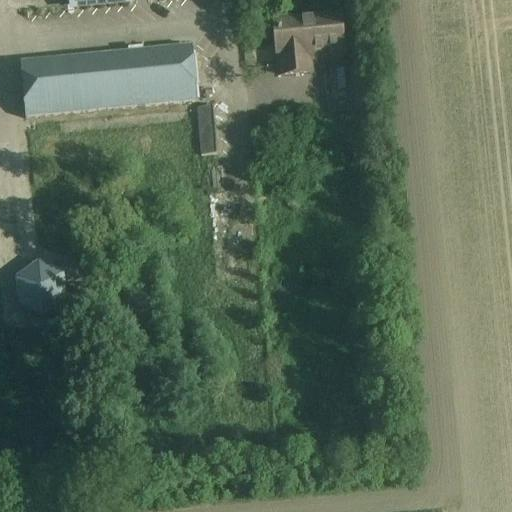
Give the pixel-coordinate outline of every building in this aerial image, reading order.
[(336,69),(338,66),(343,70),(347,114),(371,112),(367,70),(349,72),(348,70),(340,63),(340,58),(342,58),(338,18),(276,24),(281,77),(312,74),(310,61),(322,70),(336,69)] [(192,46),(163,49),(169,106),(198,103),(192,46)] [(169,106),(163,49),(22,64),(28,121),(169,106)] [(20,96),(3,99),(5,112),(22,110),(20,96)] [(217,157),(213,109),(197,110),(200,158),(217,157)] [(355,122),(339,123),(340,131),(355,130),(355,122)] [(18,147),(25,166),(37,162),(29,143),(18,147)] [(50,292),(50,291),(50,290),(50,289),(50,288),(50,287),(50,286),(49,286),(49,285),(49,284),(49,283),(49,282),(48,282),(48,281),(48,280),(47,280),(47,279),(47,278),(46,278),(46,277),(45,276),(45,275),(44,275),(44,274),(43,274),(43,273),(42,273),(42,272),(41,272),(41,271),(40,271),(40,270),(39,270),(38,270),(38,269),(37,269),(36,268),(35,268),(34,267),(33,267),(32,267),(31,266),(30,266),(29,266),(28,266),(27,266),(26,266),(25,266),(24,266),(23,266),(22,266),(21,266),(20,266),(19,266),(18,266),(18,267),(17,267),(16,267),(15,267),(15,268),(14,268),(13,268),(13,269),(12,269),(11,269),(11,270),(10,270),(10,271),(9,271),(8,272),(7,273),(6,274),(5,275),(5,276),(4,276),(4,277),(3,277),(3,278),(3,279),(2,279),(2,280),(2,281),(1,281),(1,282),(1,283),(0,284),(0,285),(0,296),(0,297),(1,298),(1,299),(1,300),(1,301),(2,301),(2,302),(2,303),(3,303),(3,304),(4,305),(5,306),(5,307),(6,308),(7,308),(7,309),(8,309),(8,310),(9,310),(9,311),(10,311),(10,312),(11,312),(12,313),(13,313),(14,314),(15,314),(16,314),(16,315),(17,315),(18,315),(19,315),(19,316),(20,316),(21,316),(22,316),(23,316),(24,316),(25,316),(26,316),(27,316),(28,316),(29,316),(30,316),(31,315),(32,315),(33,315),(34,314),(35,314),(36,314),(36,313),(37,313),(38,313),(38,312),(39,312),(40,311),(41,311),(41,310),(42,310),(42,309),(43,309),(43,308),(44,308),(44,307),(45,306),(46,305),(46,304),(47,304),(47,303),(47,302),(48,302),(48,301),(48,300),(49,299),(49,298),(49,297),(49,296),(50,296),(50,295),(50,294),(50,293),(50,292)]
